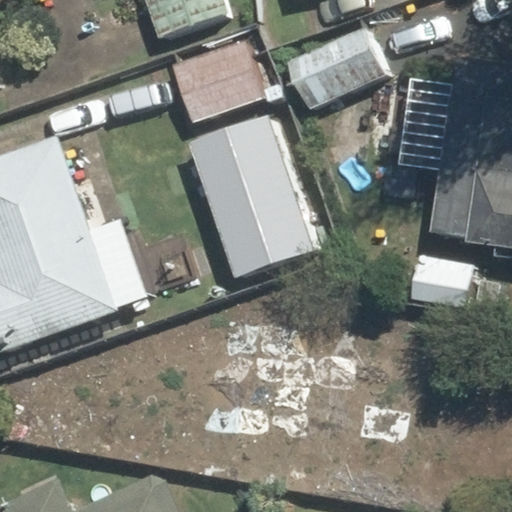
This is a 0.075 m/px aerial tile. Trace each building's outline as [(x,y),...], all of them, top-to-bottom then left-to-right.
[(232,0),(145,0),(158,46),(239,25),(232,0)] [(371,36),(289,69),(310,119),(392,86),(371,36)] [(255,44),(178,70),(199,131),(276,105),(255,44)] [(511,74),(461,68),(440,244),(461,246),(459,262),(511,268),(511,74)] [(245,122),(198,137),(225,219),(272,204),(245,122)] [(0,360),(121,321),(62,143),(0,163),(0,360)] [(485,272),(421,266),(416,315),(480,321),(485,272)] [(68,511),(61,494),(15,511),(176,511),(165,484),(96,511),(68,511)]
